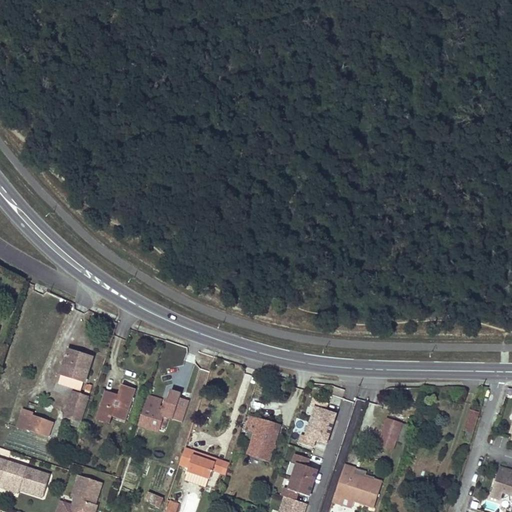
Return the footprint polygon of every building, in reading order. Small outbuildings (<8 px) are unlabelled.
[(83,380),(84,380),(91,360),(77,355),(78,352),(69,349),(61,373),(62,373),(59,382),(80,389),(83,380)] [(77,355),(91,360),(93,354),(79,350),(78,352),(77,355)] [(135,389),(129,386),(122,384),(118,395),(106,391),(99,412),(112,416),(125,420),(135,389)] [(80,420),(84,409),(88,397),(73,392),(65,415),(80,420)] [(181,394),(171,392),(169,401),(167,399),(164,408),(159,407),(158,410),(164,412),(163,416),(168,417),(183,422),(190,401),(181,399),(181,394)] [(164,429),(166,423),(168,417),(163,416),(164,412),(158,410),(159,407),(161,400),(148,396),(139,424),(159,431),(160,427),(164,429)] [(328,402),(314,398),(311,405),(316,407),(311,421),(332,428),(337,413),(326,409),(328,402)] [(31,429),(35,417),(32,416),(33,413),(23,410),(17,426),(27,430),(28,428),(31,429)] [(469,410),(463,430),(466,430),(472,432),(478,413),(469,410)] [(112,416),(99,412),(97,419),(109,423),(112,416)] [(403,419),(388,414),(381,433),(396,438),(403,419)] [(47,435),(49,429),(52,423),(35,417),(31,429),(47,435)] [(280,426),(250,417),(246,429),(254,432),(249,450),(270,457),(280,426)] [(332,428),(311,421),(307,435),(302,433),(299,442),(313,447),(316,439),(327,443),(332,428)] [(472,432),(466,430),(463,440),(469,442),(472,432)] [(396,438),(381,433),(379,440),(394,445),(396,438)] [(189,468),(188,470),(188,472),(185,480),(206,487),(208,478),(210,478),(217,458),(185,448),(179,465),(189,468)] [(309,458),(296,454),(293,462),(297,463),(292,477),(313,484),(318,469),(307,466),(309,458)] [(0,458),(0,479),(3,480),(14,484),(16,483),(21,485),(19,488),(43,496),(50,474),(0,458)] [(217,458),(213,470),(225,474),(229,463),(217,458)] [(373,507),(381,482),(373,479),(372,481),(352,474),(354,468),(344,465),(339,480),(335,493),(343,495),(343,497),(359,503),(373,507)] [(511,495),(511,478),(510,478),(507,477),(509,469),(499,466),(496,475),(489,496),(500,499),(502,492),(511,495)] [(102,483),(79,475),(72,498),(75,499),(73,504),(59,500),(55,511),(95,511),(98,505),(95,504),(102,483)] [(309,496),(313,484),(292,477),(288,489),(285,487),(282,495),(285,496),(295,500),(298,492),(309,496)] [(3,480),(1,486),(18,492),(19,488),(21,485),(16,483),(14,484),(3,480)] [(159,507),(161,503),(163,498),(148,492),(144,500),(159,507)] [(359,503),(343,497),(343,495),(335,493),(332,501),(356,509),(359,503)] [(304,511),(307,503),(295,500),(285,496),(279,511),(304,511)] [(175,511),(176,510),(178,504),(170,501),(165,511),(175,511)]
